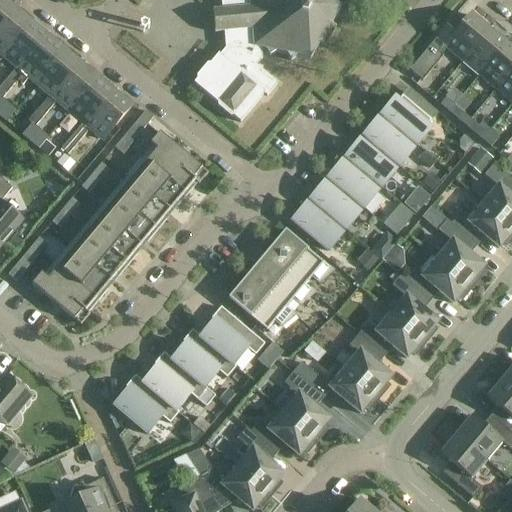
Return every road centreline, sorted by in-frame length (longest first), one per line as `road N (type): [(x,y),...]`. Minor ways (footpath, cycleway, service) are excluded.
road 1 (residential): [(0,323),(40,356),(69,364),(120,341),(212,232),(267,189)]
road 2 (residential): [(267,189),(284,184),(434,0)]
road 3 (residential): [(267,189),(90,35)]
road 4 (residential): [(382,460),(511,308)]
